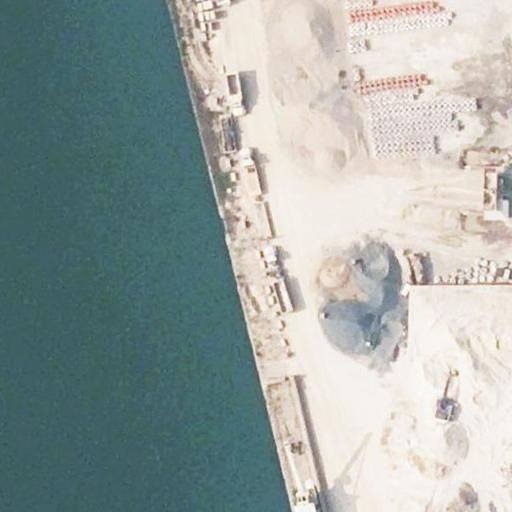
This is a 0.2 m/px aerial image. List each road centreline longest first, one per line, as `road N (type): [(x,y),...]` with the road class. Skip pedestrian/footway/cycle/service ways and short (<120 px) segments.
road 1 (unknown): [(511,413),(488,418),(427,409),(327,356),(305,322),(276,208)]
road 2 (unknown): [(276,208),(238,0)]
